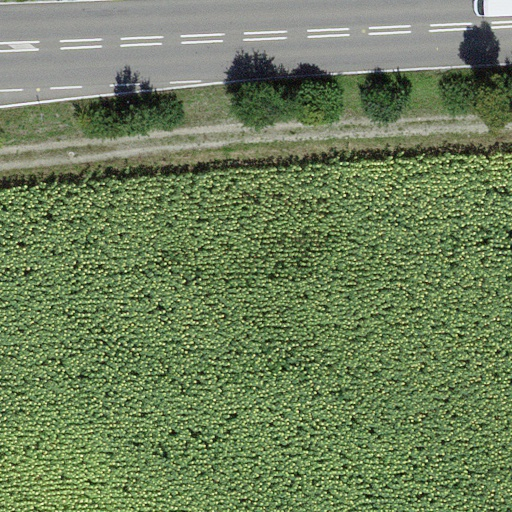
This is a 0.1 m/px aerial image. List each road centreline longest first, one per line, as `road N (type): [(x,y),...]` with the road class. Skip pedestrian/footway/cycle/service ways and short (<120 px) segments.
road 1 (track): [(0,161),(511,120)]
road 2 (primary): [(511,24),(0,50)]
